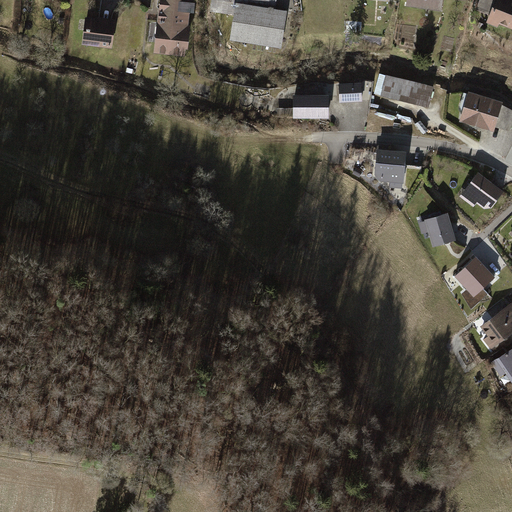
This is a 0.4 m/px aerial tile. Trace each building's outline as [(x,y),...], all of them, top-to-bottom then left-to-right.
[(185,0),(149,0),(143,51),(179,55),(185,0)] [(401,0),(401,6),(436,10),(437,0),(401,0)] [(511,0),(490,0),(483,20),(511,29),(511,0)] [(276,46),(281,10),(233,3),(228,38),(276,46)] [(112,18),(80,15),(78,44),(110,47),(112,18)] [(431,84),(378,72),(374,95),(427,105),(431,84)] [(361,81),(340,82),(341,101),(363,99),(361,81)] [(329,93),(294,94),(294,116),(329,116),(329,93)] [(496,103),(460,93),(453,119),(488,129),(496,103)] [(402,150),(372,149),(371,178),(388,179),(388,187),(401,187),(402,150)] [(496,191),(473,172),(457,192),(481,211),(496,191)] [(448,211),(425,218),(433,245),(456,238),(448,211)] [(496,277),(476,256),(456,277),(467,289),(474,297),(484,288),(496,277)] [(474,297),(467,289),(462,294),(472,309),(488,294),(484,288),(474,297)] [(511,327),(511,306),(508,301),(476,324),(490,343),(511,327)] [(511,343),(493,356),(509,381),(511,379),(511,343)]
